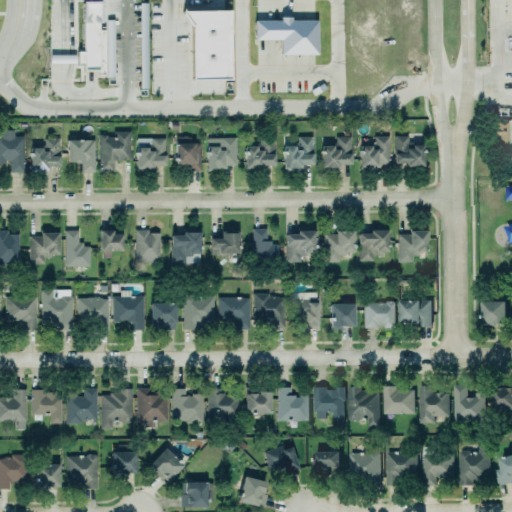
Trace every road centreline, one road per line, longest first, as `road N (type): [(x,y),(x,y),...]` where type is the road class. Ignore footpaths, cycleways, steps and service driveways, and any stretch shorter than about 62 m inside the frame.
road 1 (residential): [(511,355),(0,360)]
road 2 (residential): [(445,198),(0,203)]
road 3 (residential): [(511,507),(299,511)]
road 4 (residential): [(428,0),(445,198)]
road 5 (residential): [(449,357),(445,198)]
road 6 (residential): [(445,198),(460,61)]
